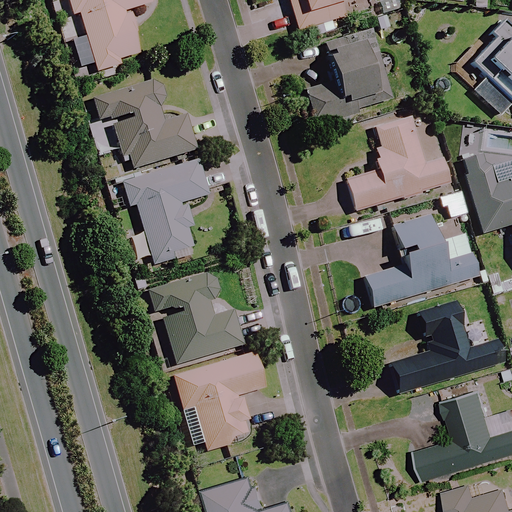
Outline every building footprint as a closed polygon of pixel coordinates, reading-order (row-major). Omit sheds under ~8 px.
[(152,5),(150,0),(67,0),(73,21),(80,19),(88,45),(67,51),(72,69),(94,63),(99,81),(121,75),(117,61),(140,55),(128,11),(152,5)] [(287,0),(297,32),(342,20),(338,5),(355,0),(287,0)] [(511,29),(502,21),(486,38),(491,42),(469,65),(485,81),(472,94),(500,121),(511,108),(511,29)] [(377,52),(371,32),(322,47),(332,82),(303,90),(314,129),(357,117),(393,106),(377,52)] [(167,123),(155,82),(92,100),(98,123),(110,119),(125,171),(194,152),(184,118),(167,123)] [(423,166),(409,120),(372,130),(378,150),(372,152),(379,174),(345,183),(354,212),(449,185),(442,160),(423,166)] [(511,181),(495,186),(487,157),(461,164),(481,235),(511,227),(511,230),(511,181)] [(206,197),(196,161),(122,184),(130,209),(135,208),(152,263),(192,251),(185,229),(192,227),(185,203),(206,197)] [(437,247),(429,217),(391,228),(402,267),(362,279),(372,309),(476,278),(464,239),(437,247)] [(223,296),(215,271),(147,292),(153,313),(158,311),(175,366),(242,346),(232,312),(213,318),(208,300),(223,296)] [(467,351),(455,304),(416,314),(427,356),(389,365),(397,395),(504,368),(498,343),(467,351)] [(264,389),(254,354),(172,377),(181,412),(193,409),(205,453),(230,446),(227,435),(243,431),(233,397),(264,389)] [(511,432),(498,437),(485,393),(445,405),(455,440),(417,452),(425,481),(511,455),(511,432)] [(265,510),(254,477),(203,493),(209,511),(294,511),(292,502),(265,510)] [(475,499),(471,485),(444,492),(449,511),(511,511),(511,509),(506,490),(475,499)]
